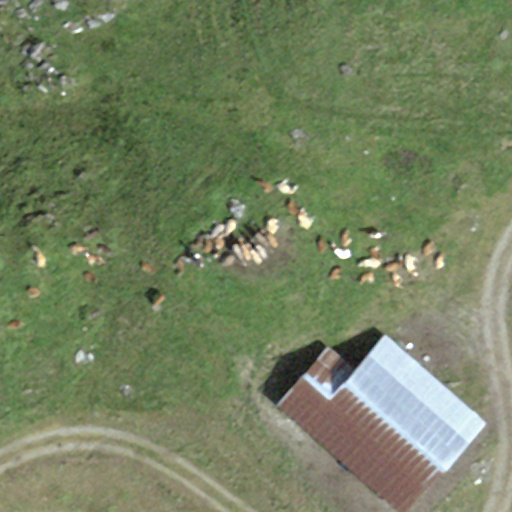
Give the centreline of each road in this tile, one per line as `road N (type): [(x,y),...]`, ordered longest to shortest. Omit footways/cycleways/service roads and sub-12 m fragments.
road 1 (track): [(0,469),(17,457),(121,447),(210,511)]
road 2 (track): [(511,379),(496,297),(511,246)]
